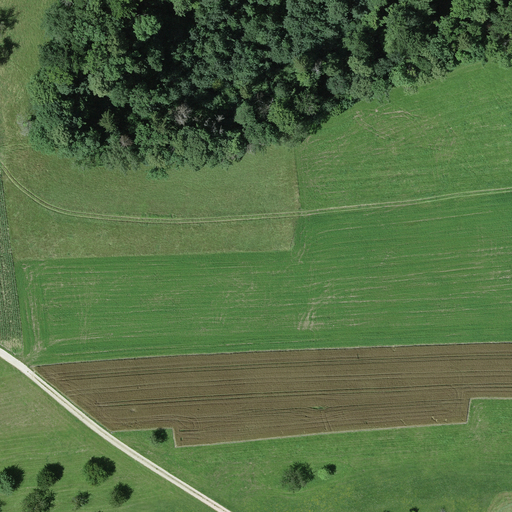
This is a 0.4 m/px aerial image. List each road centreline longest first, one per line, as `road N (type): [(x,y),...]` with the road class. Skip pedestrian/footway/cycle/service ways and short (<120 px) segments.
road 1 (track): [(0,165),(34,198),(73,214),(139,221),(511,192)]
road 2 (track): [(227,511),(82,418),(0,353)]
